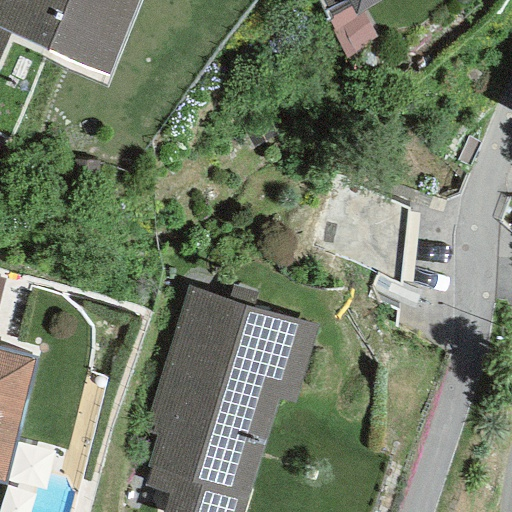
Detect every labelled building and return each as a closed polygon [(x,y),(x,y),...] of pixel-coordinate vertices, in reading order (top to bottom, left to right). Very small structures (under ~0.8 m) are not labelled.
[(0,0),(0,27),(8,31),(110,71),(137,0),(0,0)] [(347,0),(357,16),(385,0),(347,0)] [(0,51),(8,31),(0,27),(0,51)] [(315,328),(188,289),(143,432),(159,437),(144,486),(168,494),(162,511),(244,511),(279,399),(292,403),(315,328)] [(0,486),(4,488),(37,358),(0,346),(0,486)]
